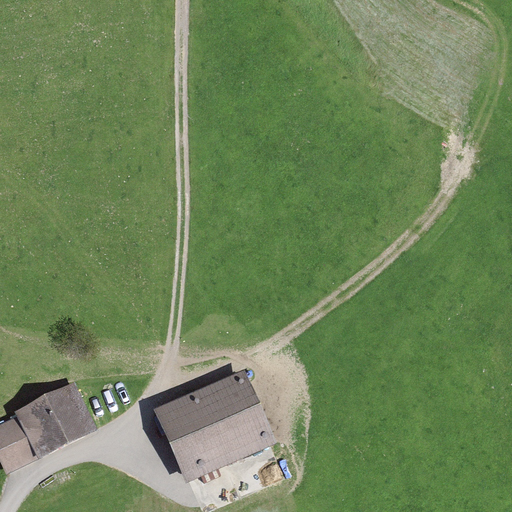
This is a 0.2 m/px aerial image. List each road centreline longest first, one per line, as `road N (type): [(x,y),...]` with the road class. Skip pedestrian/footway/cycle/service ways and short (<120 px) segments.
road 1 (track): [(132,432),(180,361),(191,223),(191,0)]
road 2 (unclassified): [(132,432),(56,467),(20,511)]
